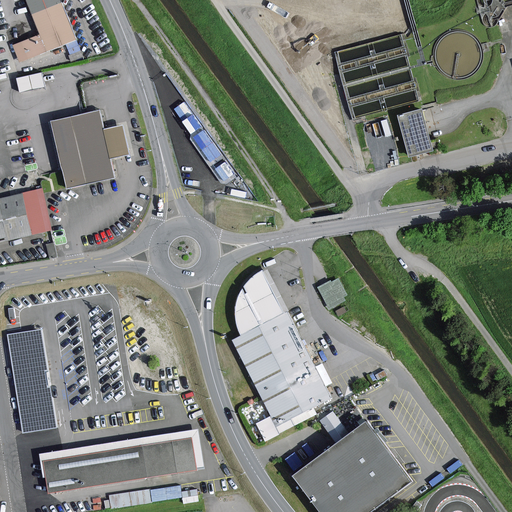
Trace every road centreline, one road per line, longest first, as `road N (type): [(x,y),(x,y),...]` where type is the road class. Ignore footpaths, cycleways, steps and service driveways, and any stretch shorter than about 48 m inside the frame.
road 1 (track): [(136,0),(299,234)]
road 2 (tertiary): [(282,238),(511,200)]
road 3 (track): [(511,375),(438,274),(401,253),(376,221)]
road 4 (tertiary): [(205,342),(236,441),(282,511)]
road 5 (tertiary): [(109,0),(162,158)]
road 6 (unclassified): [(0,386),(19,511)]
